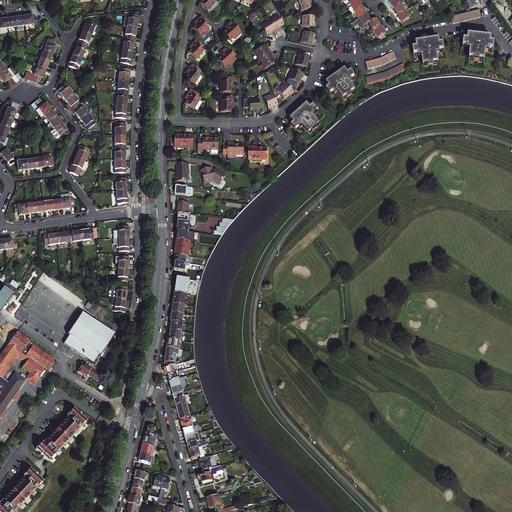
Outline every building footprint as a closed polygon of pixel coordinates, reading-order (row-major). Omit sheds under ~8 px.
[(200,0),(200,1),(207,9),(216,1),(214,0),(200,0)] [(313,5),(314,5),(313,1),(311,2),(310,0),(298,0),(302,9),(307,7),(313,5)] [(362,7),(357,0),(350,5),(354,12),(362,7)] [(394,9),(402,5),(398,0),(392,0),(389,2),(394,9)] [(406,12),(402,5),(394,9),(398,16),(406,12)] [(367,14),(362,7),(354,12),(359,19),(367,14)] [(468,21),(471,20),(475,19),(479,18),(482,17),(480,10),(477,11),(474,12),(473,12),(471,13),(470,13),(467,14),(466,14),(463,15),(461,16),(459,16),(455,17),(452,18),(453,21),(454,25),(457,24),(461,23),(464,22),(468,21)] [(410,19),(406,12),(398,16),(403,23),(410,19)] [(278,13),(270,19),(277,30),(280,28),(279,26),(284,23),(278,13)] [(313,25),(315,25),(315,21),(312,21),(313,14),(302,14),(302,25),(308,25),(313,25)] [(371,22),(367,14),(359,19),(356,21),(360,29),(363,27),(369,24),(371,22)] [(136,16),(128,15),(128,18),(124,18),(123,27),(126,27),(136,29),(137,23),(138,23),(140,17),(136,16)] [(198,22),(195,24),(193,27),(200,35),(204,31),(207,34),(211,30),(206,25),(209,22),(202,15),(196,20),(198,22)] [(32,16),(23,17),(24,27),(36,25),(35,18),(32,18),(32,16)] [(15,18),(16,28),(24,27),(23,17),(15,18)] [(16,28),(15,18),(6,19),(7,29),(16,28)] [(267,33),(272,30),(273,32),(277,30),(270,19),(268,20),(261,24),(263,28),(257,32),(256,36),(266,38),(267,33)] [(369,24),(373,31),(381,26),(376,19),(371,22),(369,24)] [(82,33),(91,37),(96,25),(86,21),(83,27),(84,27),(82,33)] [(229,25),(226,28),(222,32),(229,40),(233,37),(234,38),(241,33),(231,21),(228,24),(229,25)] [(385,34),(381,26),(373,31),(378,39),(385,34)] [(136,29),(126,27),(124,39),(135,41),(136,35),(135,34),(136,29)] [(313,43),(314,39),(312,38),(314,32),(303,29),(301,38),(301,40),(313,43)] [(76,44),(86,48),(91,37),(82,33),(79,38),(76,44)] [(491,44),(491,39),(469,37),(468,42),(464,42),(464,48),(469,48),(468,51),(471,51),(470,60),(475,60),(475,62),(480,62),(480,61),(485,61),(486,53),(489,53),(489,50),(494,51),(494,45),(491,44)] [(202,48),(204,45),(197,38),(192,44),(193,46),(191,48),(188,51),(197,59),(204,50),(202,48)] [(43,51),(52,54),(55,47),(53,46),(54,42),(53,41),(47,39),(44,47),(40,45),(38,49),(43,51)] [(135,41),(124,39),(122,51),(132,53),(133,47),(134,47),(135,41)] [(439,40),(417,44),(418,49),(414,49),(415,55),(419,55),(419,57),(422,57),(424,65),(429,65),(429,67),(434,66),(434,64),(439,63),(438,54),(441,54),(440,51),(444,51),(443,45),(440,45),(439,40)] [(259,58),(270,50),(268,47),(266,48),(263,43),(253,49),(259,58)] [(72,55),(82,59),(86,48),(76,44),(74,50),(75,50),(72,55)] [(224,51),(221,54),(217,58),(223,65),(227,62),(228,63),(235,57),(226,47),(222,50),(224,51)] [(270,50),(259,58),(264,66),(274,61),(270,55),(272,54),(270,50)] [(49,62),(52,54),(43,51),(39,59),(49,62)] [(131,66),(132,59),(130,59),(132,53),(122,51),(120,64),(131,66)] [(310,58),(311,54),(298,51),(296,62),(307,64),(308,57),(310,58)] [(369,70),(373,69),(376,68),(380,67),(384,65),(385,65),(388,64),(391,62),(395,61),(398,59),(395,53),(392,54),(388,56),(385,57),(382,59),(378,60),(374,61),(371,62),(367,63),(369,70)] [(77,71),(82,59),(72,55),(70,61),(69,61),(67,66),(77,71)] [(36,67),(45,71),(49,62),(39,59),(36,67)] [(194,83),(201,74),(199,72),(199,71),(201,69),(193,63),(188,69),(190,71),(188,74),(186,76),(194,83)] [(382,74),(378,75),(374,76),(371,77),(367,78),(368,84),(372,83),(376,83),(380,82),(383,81),(387,80),(390,79),(391,78),(395,77),(398,75),(402,73),(405,72),(408,70),(405,64),(402,65),(399,67),(395,69),(392,70),(388,72),(387,73),(385,73),(382,74)] [(292,66),(291,68),(287,76),(297,81),(300,75),(302,76),(304,72),(292,66)] [(42,78),(45,71),(36,67),(33,75),(42,78)] [(128,77),(130,77),(130,71),(119,70),(118,82),(128,83),(128,77)] [(11,78),(6,71),(0,75),(0,79),(4,84),(11,78)] [(356,92),(351,84),(353,83),(352,81),(355,78),(352,73),(349,75),(346,71),(327,83),(330,88),(327,90),(331,95),(335,92),(336,95),(338,93),(343,100),(347,97),(348,99),(353,96),(352,94),(356,92)] [(222,79),(219,79),(219,90),(230,90),(230,86),(230,83),(232,83),(232,75),(222,75),(222,78),(222,79)] [(290,93),(293,90),(284,80),(282,82),(276,88),(283,96),(288,91),(290,93)] [(118,82),(117,94),(128,95),(129,89),(127,89),(128,83),(118,82)] [(61,96),(65,101),(73,95),(66,85),(57,92),(60,97),(61,96)] [(197,96),(199,93),(191,88),(187,94),(189,96),(187,98),(185,102),(194,107),(200,98),(197,96)] [(277,103),(271,91),(262,95),(266,105),(272,103),(273,105),(277,103)] [(126,101),(127,101),(128,95),(117,94),(116,106),(126,107),(126,101)] [(65,101),(69,105),(68,106),(71,111),(80,104),(73,95),(65,101)] [(232,95),(222,95),(222,98),(219,98),(219,110),(230,109),(230,106),(230,103),(233,102),(232,95)] [(254,110),(258,109),(257,96),(255,96),(247,97),(246,96),(244,96),(242,97),(242,104),(247,104),(247,108),(253,107),(254,110)] [(33,104),(30,106),(35,111),(41,118),(43,116),(51,110),(45,103),(43,104),(40,107),(38,109),(33,104)] [(88,114),(80,104),(71,111),(75,116),(76,115),(80,120),(88,114)] [(311,108),(310,107),(307,104),(291,119),(294,123),(292,125),(293,126),(296,130),(299,127),(301,129),(303,127),(309,133),(313,130),(314,131),(318,128),(317,126),(320,123),(314,117),(316,115),(315,113),(318,110),(314,105),(311,108)] [(126,107),(116,106),(114,119),(126,120),(126,113),(125,113),(126,107)] [(7,109),(4,117),(13,121),(16,113),(7,109)] [(56,117),(51,110),(43,116),(49,123),(56,117)] [(96,124),(88,114),(80,120),(84,125),(83,126),(87,131),(96,124)] [(13,121),(4,117),(1,125),(10,128),(13,121)] [(54,130),(61,124),(56,117),(49,123),(54,130)] [(67,131),(61,124),(54,130),(51,132),(56,138),(57,138),(67,131)] [(124,130),(125,130),(125,124),(114,124),(114,137),(124,137),(124,130)] [(0,126),(0,133),(6,136),(10,128),(1,125),(0,126)] [(180,133),(174,133),(174,145),(177,145),(177,147),(177,148),(184,148),(184,147),(190,147),(193,147),(193,133),(186,133),(186,134),(180,134),(180,133)] [(114,149),(125,149),(125,143),(124,143),(124,137),(114,137),(114,149)] [(218,138),(213,138),(210,138),(210,137),(203,137),(203,140),(198,140),(198,150),(203,150),(203,148),(210,148),(210,149),(218,149),(218,138)] [(243,143),(238,143),(234,143),(234,141),(228,141),(228,145),(223,145),(223,153),(227,153),(227,156),(236,156),(236,153),(243,153),(243,143)] [(266,145),(257,145),(257,144),(248,144),(248,156),(252,156),(252,157),(266,157),(266,145)] [(75,158),(84,162),(89,150),(79,146),(77,152),(78,152),(75,158)] [(124,161),(124,155),(125,155),(125,149),(114,149),(115,161),(124,161)] [(42,159),(43,168),(52,167),(50,157),(42,159)] [(73,164),(72,163),(69,169),(70,169),(69,173),(78,177),(81,170),(85,171),(88,164),(84,162),(75,158),(73,164)] [(35,169),(43,168),(42,159),(33,160),(35,169)] [(25,161),(26,170),(35,169),(33,160),(25,161)] [(26,170),(25,161),(16,162),(17,172),(26,170)] [(124,161),(115,161),(115,173),(126,173),(126,167),(124,167),(124,161)] [(188,164),(176,165),(177,174),(178,174),(178,176),(177,176),(176,176),(176,182),(188,182),(188,164)] [(202,174),(205,184),(210,183),(210,182),(214,181),(220,185),(226,177),(216,170),(213,171),(211,170),(211,168),(201,171),(202,174)] [(212,168),(211,168),(211,170),(213,171),(216,170),(226,177),(226,176),(216,169),(213,169),(212,168)] [(125,185),(126,184),(125,178),(114,179),(116,192),(125,191),(125,185)] [(178,196),(187,196),(191,197),(192,188),(187,188),(176,187),(175,195),(178,196)] [(128,203),(127,197),(126,197),(125,191),(116,192),(117,204),(128,203)] [(60,200),(61,210),(64,210),(70,209),(70,206),(72,206),(73,206),(72,199),(71,199),(70,194),(60,196),(60,200)] [(178,196),(177,203),(178,203),(186,204),(187,196),(178,196)] [(51,201),(53,211),(59,210),(61,210),(60,200),(51,201)] [(51,201),(43,203),(44,212),(47,212),(53,211),(51,201)] [(34,204),(36,213),(41,213),(44,212),(43,203),(34,204)] [(178,203),(177,215),(179,215),(188,216),(189,204),(186,204),(178,203)] [(26,205),(27,215),(30,214),(36,213),(34,204),(26,205)] [(27,215),(26,205),(13,207),(14,213),(16,213),(18,213),(19,216),(24,215),(27,215)] [(188,216),(179,215),(177,232),(178,232),(188,233),(189,233),(191,216),(188,216)] [(216,235),(223,236),(224,226),(229,227),(230,219),(223,219),(222,226),(217,226),(216,235)] [(128,233),(129,233),(129,227),(118,227),(118,231),(113,231),(113,239),(128,239),(128,233)] [(80,231),(82,241),(94,240),(93,229),(86,229),(87,230),(80,231)] [(68,232),(69,243),(82,241),(80,231),(74,232),(74,231),(68,232)] [(56,235),(57,245),(69,243),(68,232),(64,232),(61,233),(62,234),(56,235)] [(177,240),(187,242),(188,233),(178,232),(177,240)] [(50,235),(50,234),(43,235),(45,246),(57,245),(56,235),(50,235)] [(3,240),(4,250),(17,248),(16,241),(13,242),(12,239),(3,240)] [(128,239),(113,239),(113,245),(117,245),(117,248),(119,248),(119,252),(125,252),(130,252),(130,246),(128,246),(128,239)] [(177,255),(187,257),(189,257),(191,242),(187,242),(177,240),(175,255),(177,255)] [(176,263),(187,264),(187,257),(177,255),(176,263)] [(128,264),(129,263),(129,257),(115,257),(115,265),(118,265),(118,269),(128,270),(128,264)] [(187,264),(176,263),(175,271),(186,272),(187,268),(187,265),(187,264)] [(128,270),(118,269),(117,282),(128,282),(129,276),(128,276),(128,270)] [(189,280),(178,279),(176,294),(187,296),(189,280)] [(0,312),(13,294),(4,287),(0,292),(0,312)] [(128,288),(117,287),(115,299),(125,300),(126,294),(127,294),(128,288)] [(186,300),(187,296),(176,294),(174,305),(184,307),(184,306),(185,300),(186,300)] [(125,307),(125,300),(115,299),(114,312),(125,313),(126,307),(125,307)] [(184,307),(174,305),(173,314),(184,315),(185,307),(184,307)] [(67,334),(69,335),(63,343),(93,363),(99,355),(100,356),(114,334),(82,313),(67,334)] [(184,315),(173,314),(172,322),(172,323),(183,324),(184,315)] [(171,331),(182,333),(184,324),(183,324),(172,323),(171,331)] [(171,331),(170,340),(180,342),(181,342),(182,333),(171,331)] [(47,360),(49,357),(29,343),(30,342),(18,333),(17,332),(15,335),(10,343),(9,344),(17,350),(45,370),(47,371),(52,364),(47,360)] [(179,350),(180,342),(170,340),(168,340),(167,348),(179,350)] [(0,394),(8,383),(2,379),(9,370),(5,367),(17,350),(9,344),(0,356),(0,394)] [(182,351),(179,350),(167,348),(165,364),(165,369),(175,366),(175,363),(176,357),(180,358),(181,357),(182,351)] [(28,370),(27,372),(38,380),(40,377),(41,378),(44,373),(43,372),(45,370),(17,350),(5,367),(9,370),(17,357),(26,363),(25,364),(26,364),(27,365),(27,366),(28,367),(28,368),(28,369),(28,370)] [(94,380),(98,374),(82,363),(77,372),(85,377),(86,375),(94,380)] [(167,375),(181,372),(179,365),(175,366),(165,369),(167,375)] [(169,382),(180,379),(179,376),(184,374),(183,371),(181,372),(167,375),(169,382)] [(34,385),(38,380),(27,372),(23,378),(34,385)] [(15,374),(8,383),(0,394),(0,418),(1,418),(3,418),(7,412),(7,410),(6,407),(10,400),(14,400),(15,401),(20,393),(19,392),(18,389),(24,381),(24,380),(15,374)] [(174,400),(184,397),(183,392),(182,392),(181,387),(185,386),(183,379),(184,379),(184,378),(183,378),(180,379),(169,382),(174,400)] [(179,420),(190,417),(184,397),(174,400),(179,420)] [(45,460),(47,461),(48,460),(52,456),(56,452),(58,449),(61,446),(66,441),(70,436),(74,433),(76,430),(79,427),(84,422),(85,421),(80,416),(77,414),(72,409),(71,410),(67,415),(66,416),(67,417),(56,429),(57,430),(54,433),(53,432),(42,444),(41,443),(39,444),(36,448),(34,449),(39,454),(42,457),(45,460)] [(182,431),(197,427),(194,415),(190,417),(179,420),(182,431)] [(148,426),(145,437),(158,440),(159,435),(156,434),(157,429),(148,426)] [(184,438),(197,434),(198,434),(197,431),(198,431),(197,427),(182,431),(184,438)] [(186,445),(197,442),(199,442),(197,434),(184,438),(186,445)] [(145,437),(143,445),(156,448),(157,449),(159,441),(158,440),(145,437)] [(187,451),(201,448),(203,447),(202,444),(197,445),(197,442),(186,445),(187,451)] [(143,445),(141,455),(150,457),(153,458),(156,448),(143,445)] [(201,448),(187,451),(190,460),(203,456),(201,448)] [(150,457),(141,455),(139,462),(148,464),(150,457)] [(202,472),(215,468),(212,457),(199,461),(202,472)] [(215,468),(202,472),(203,476),(199,477),(198,478),(198,479),(198,480),(199,480),(200,480),(201,485),(214,481),(212,476),(217,475),(216,473),(220,472),(219,467),(215,468)] [(0,511),(12,511),(15,510),(18,506),(23,501),(27,497),(30,493),(33,490),(36,487),(40,482),(41,481),(40,480),(36,477),(34,474),(29,469),(27,471),(24,475),(22,476),(24,478),(13,489),(14,490),(11,494),(10,493),(0,503),(0,511)] [(137,472),(135,479),(145,482),(146,482),(148,474),(137,472)] [(153,487),(160,489),(163,479),(156,477),(153,487)] [(145,482),(135,479),(132,488),(133,488),(143,491),(145,482)] [(164,490),(168,491),(171,481),(163,479),(160,489),(164,490)] [(141,499),(143,491),(133,488),(131,497),(141,499)] [(158,499),(157,503),(169,506),(176,508),(177,503),(162,499),(164,490),(160,489),(158,499)] [(130,496),(128,504),(139,506),(140,503),(142,503),(143,500),(141,499),(131,497),(130,496)] [(222,508),(218,496),(206,499),(206,500),(205,501),(206,504),(207,505),(208,508),(209,509),(210,510),(211,510),(214,509),(214,511),(216,510),(217,511),(226,511),(230,511),(233,510),(232,507),(223,509),(223,507),(222,508)]
